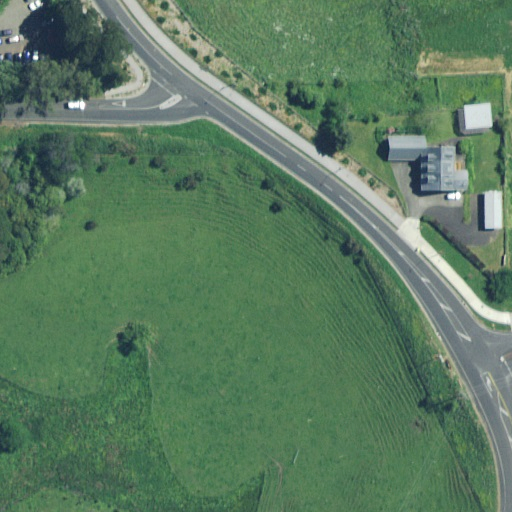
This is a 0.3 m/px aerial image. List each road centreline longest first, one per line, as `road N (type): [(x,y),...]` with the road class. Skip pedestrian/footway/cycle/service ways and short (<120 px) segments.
road 1 (tertiary): [(195,92),(389,239),(486,365)]
road 2 (unclassified): [(0,107),(156,106),(183,103),(195,92)]
road 3 (tertiary): [(105,0),(195,92)]
